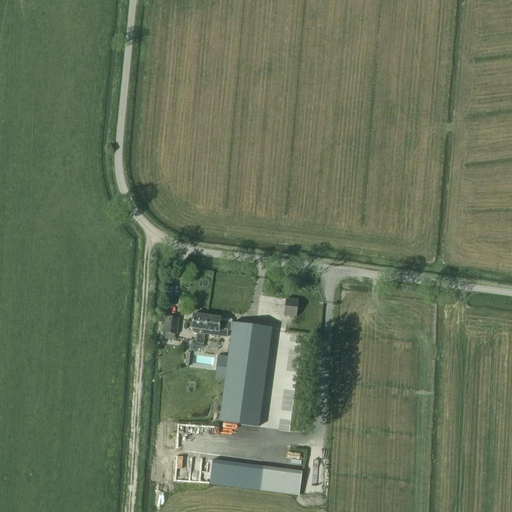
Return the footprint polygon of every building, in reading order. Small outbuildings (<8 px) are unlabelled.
[(299,301),(288,299),(285,316),(297,317),(299,301)] [(205,335),(207,316),(194,314),(192,328),(197,329),(195,344),(204,345),(205,335)] [(205,335),(226,338),(227,330),(231,331),(232,323),(220,321),(221,318),(207,316),(205,335)] [(177,335),(179,318),(165,317),(164,334),(177,335)] [(231,331),(219,419),(260,424),(272,326),(232,321),(232,323),(231,331)] [(204,345),(191,343),(190,351),(194,352),(204,345)] [(258,492),(297,494),(298,469),(259,467),(258,492)]
